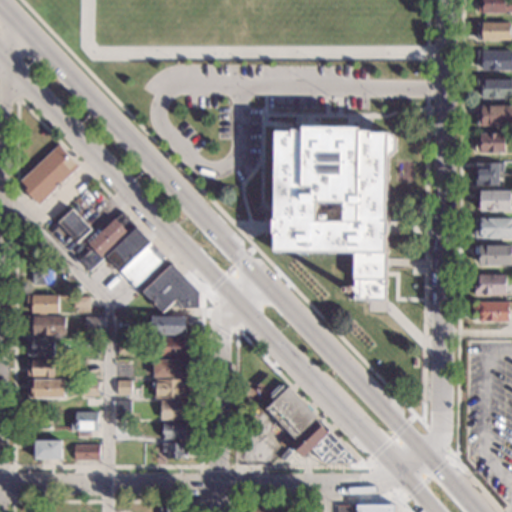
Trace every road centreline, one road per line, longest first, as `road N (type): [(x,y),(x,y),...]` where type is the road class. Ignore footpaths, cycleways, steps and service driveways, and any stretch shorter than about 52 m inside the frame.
road 1 (primary): [(426,456),(0,1)]
road 2 (primary): [(0,54),(325,402)]
road 3 (residential): [(426,456),(438,437),(446,0)]
road 4 (residential): [(398,477),(0,487)]
road 5 (residential): [(0,334),(3,95),(8,63),(34,37)]
road 6 (residential): [(218,511),(222,294),(235,246)]
